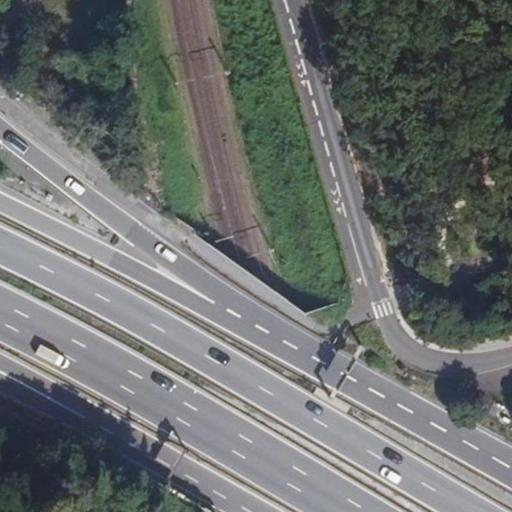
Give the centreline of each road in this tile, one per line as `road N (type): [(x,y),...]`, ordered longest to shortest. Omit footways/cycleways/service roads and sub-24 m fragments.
road 1 (trunk): [(462,511),(201,352),(0,252)]
road 2 (residential): [(511,354),(456,364),(409,353),(350,213),(293,0)]
road 3 (trunk): [(0,311),(363,511)]
road 4 (secondary): [(511,469),(217,303)]
road 5 (track): [(421,289),(426,129),(438,67),(445,36),(481,0)]
road 6 (secondary): [(217,303),(0,135)]
road 7 (trunk): [(217,303),(0,200)]
road 8 (secondary): [(84,417),(249,511)]
road 9 (track): [(511,260),(399,303)]
